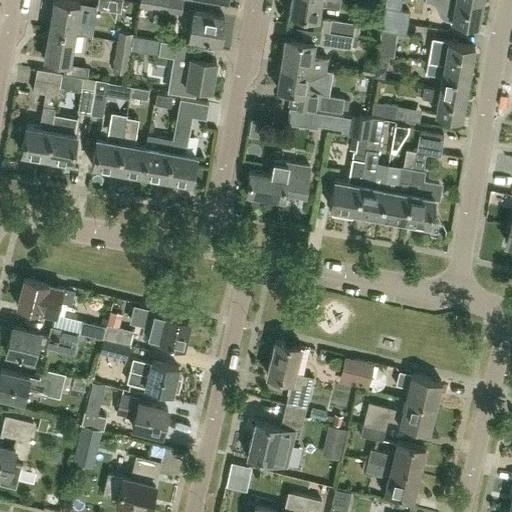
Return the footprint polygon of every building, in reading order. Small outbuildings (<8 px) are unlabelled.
[(68,0),(53,0),(49,28),(75,33),(80,2),(68,0)] [(120,12),(121,0),(98,0),(97,8),(120,12)] [(139,0),(139,6),(181,14),(183,0),(139,0)] [(339,5),(339,0),(290,0),(289,12),(318,16),(320,2),(339,5)] [(385,0),(383,16),(408,21),(409,11),(400,9),(402,0),(385,0)] [(452,19),(477,23),(481,0),(426,0),(427,0),(431,1),(434,3),(437,6),(440,13),(442,16),(446,18),(452,19)] [(218,41),(223,15),(193,10),(188,36),(218,41)] [(408,22),(408,21),(383,16),(379,39),(377,51),(394,54),(395,44),(397,32),(401,33),(405,34),(408,22)] [(322,17),(321,28),(358,34),(360,24),(355,23),(355,22),(322,17)] [(70,63),(75,33),(49,28),(44,59),(64,62),(62,72),(83,76),(87,77),(88,66),(70,63)] [(358,39),(358,34),(321,28),(320,30),(318,42),(351,47),(352,46),(357,46),(358,39)] [(112,70),(127,73),(133,33),(118,31),(112,70)] [(328,55),(312,53),(314,42),(314,40),(294,36),(285,35),(281,61),(326,68),(328,55)] [(474,43),(448,39),(432,36),(427,60),(470,67),(474,43)] [(216,60),(189,56),(185,55),(187,44),(161,40),(159,53),(174,55),(168,89),(193,94),(195,86),(211,88),(216,60)] [(393,56),(394,54),(377,51),(375,65),(387,67),(389,55),(393,56)] [(465,91),(470,67),(427,60),(425,71),(442,74),(440,87),(465,91)] [(322,94),(326,68),(281,61),(277,86),(289,88),(287,102),(316,106),(318,93),(322,94)] [(46,156),(62,72),(36,68),(34,80),(32,90),(44,92),(39,126),(26,124),(21,152),(46,156)] [(55,113),(62,72),(46,156),(71,161),(76,132),(75,132),(78,117),(55,113)] [(90,113),(96,78),(87,77),(83,76),(77,111),(90,113)] [(108,80),(96,78),(90,113),(102,116),(108,80)] [(131,85),(129,95),(147,98),(148,92),(149,88),(131,85)] [(461,117),(465,91),(440,87),(439,88),(423,85),(421,97),(437,100),(435,112),(461,117)] [(172,96),(156,93),(154,103),(170,106),(172,96)] [(341,110),(343,97),(322,94),(318,93),(316,106),(341,110)] [(191,182),(196,154),(182,151),(186,148),(192,115),(205,117),(208,102),(179,97),(179,98),(177,108),(175,123),(172,138),(166,178),(191,182)] [(421,109),(374,101),(373,101),(371,113),(419,121),(421,109)] [(349,133),(352,117),(312,111),(310,124),(330,127),(341,129),(341,131),(349,133)] [(116,169),(126,113),(118,112),(116,127),(113,127),(110,139),(97,136),(92,164),(116,169)] [(132,143),(137,115),(126,113),(116,169),(141,173),(147,134),(147,133),(145,145),(132,143)] [(368,136),(371,117),(353,114),(352,117),(349,133),(350,133),(358,134),(368,136)] [(166,178),(172,138),(147,134),(141,173),(166,178)] [(355,210),(368,136),(358,134),(355,152),(354,151),(353,157),(348,180),(335,178),(330,206),(332,206),(331,213),(342,214),(343,208),(355,210)] [(428,223),(433,198),(439,199),(442,181),(437,180),(423,177),(425,170),(423,170),(426,153),(440,155),(443,138),(419,134),(416,150),(404,219),(428,223)] [(379,215),(384,186),(372,184),(376,162),(377,155),(380,138),(368,136),(355,210),(379,215)] [(404,219),(416,150),(406,148),(403,166),(401,165),(397,189),(384,186),(379,215),(404,219)] [(304,193),(309,164),(274,158),(271,173),(251,169),(247,192),(283,198),(284,189),(304,193)] [(71,302),(74,290),(24,278),(17,305),(54,315),(58,299),(71,302)] [(182,346),(189,319),(140,307),(133,305),(129,320),(146,324),(143,336),(156,339),(182,346)] [(101,338),(104,325),(82,320),(79,332),(85,333),(101,338)] [(106,326),(104,325),(101,338),(102,338),(130,345),(130,344),(129,344),(133,330),(106,323),(106,326)] [(84,340),(85,333),(79,332),(50,325),(48,334),(39,332),(12,325),(5,351),(32,358),(36,343),(73,353),(76,343),(80,344),(81,339),(84,340)] [(126,359),(130,345),(102,338),(99,352),(126,359)] [(291,381),(285,403),(284,406),(304,411),(312,376),(293,371),(299,346),(274,340),(266,375),(291,381)] [(177,367),(150,360),(150,361),(132,357),(126,382),(171,393),(177,367)] [(354,380),(359,360),(345,357),(340,376),(354,380)] [(368,383),(373,364),(359,360),(354,380),(368,383)] [(64,374),(42,369),(38,382),(27,379),(28,376),(0,369),(0,394),(22,400),(25,389),(45,394),(59,397),(61,387),(68,389),(71,375),(64,374)] [(406,387),(404,398),(434,405),(440,380),(398,369),(395,384),(406,387)] [(160,434),(167,409),(137,402),(138,399),(120,394),(116,412),(133,417),(130,427),(160,434)] [(427,430),(434,405),(404,398),(401,410),(367,402),(362,424),(383,430),(386,418),(398,421),(397,423),(427,430)] [(297,437),(304,411),(284,406),(279,426),(254,419),(246,454),(271,461),(284,464),(291,435),(297,437)] [(84,410),(81,423),(89,425),(97,427),(103,429),(106,416),(84,410)] [(11,463),(17,440),(28,443),(33,422),(5,415),(0,435),(0,436),(3,437),(1,445),(0,444),(0,474),(1,475),(0,477),(0,484),(16,488),(21,465),(11,463)] [(321,421),(317,443),(334,446),(338,424),(321,421)] [(381,440),(383,430),(362,424),(359,435),(381,440)] [(369,448),(366,459),(417,471),(423,446),(395,439),(392,454),(369,448)] [(130,477),(122,475),(107,472),(101,493),(116,497),(115,503),(148,511),(161,462),(136,455),(130,477)] [(411,496),(417,471),(366,459),(363,471),(386,477),(383,489),(411,496)] [(314,511),(318,499),(292,493),(287,511),(279,511),(255,506),(252,511),(314,511)]
